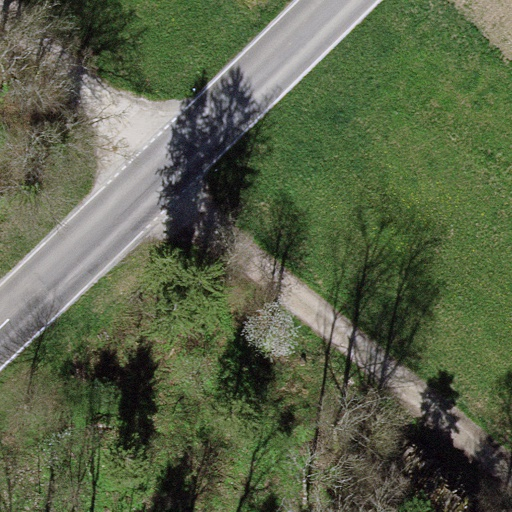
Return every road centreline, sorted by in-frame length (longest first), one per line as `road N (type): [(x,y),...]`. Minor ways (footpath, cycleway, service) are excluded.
road 1 (tertiary): [(0,326),(335,0)]
road 2 (track): [(165,166),(211,219),(511,476)]
road 3 (track): [(165,166),(0,4)]
